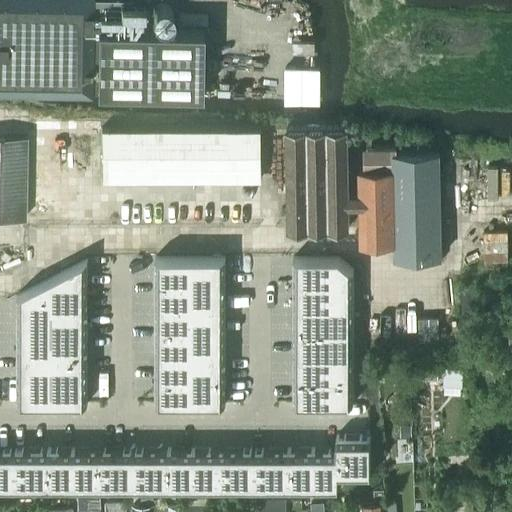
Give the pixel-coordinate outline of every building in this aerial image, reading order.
[(0,0),(0,91),(5,92),(6,92),(9,92),(88,93),(88,92),(201,94),(202,31),(89,29),(89,0),(0,0)] [(285,66),(284,100),(318,101),(319,66),(285,66)] [(285,161),(286,228),(350,226),(349,209),(349,202),(360,202),(360,190),(356,190),(349,190),(349,161),(349,129),(349,125),(285,126),(285,127),(285,161)] [(262,127),(101,128),(101,178),(262,177),(262,127)] [(0,216),(25,217),(25,136),(0,135),(0,216)] [(397,146),(374,146),(365,155),(365,169),(360,169),(360,190),(360,202),(361,241),(395,241),(395,256),(429,256),(429,262),(441,262),(441,256),(439,151),(397,151),(397,146)] [(195,256),(155,256),(155,282),(195,282),(195,256)] [(226,256),(195,256),(195,282),(195,306),(226,306),(226,256)] [(339,256),(293,256),(293,282),(354,282),(354,269),(339,256)] [(88,258),(47,278),(48,306),(88,306),(88,259),(88,258)] [(47,278),(17,293),(17,353),(48,354),(48,306),(47,278)] [(195,282),(155,282),(155,306),(195,306),(195,282)] [(354,282),(293,282),(293,306),(354,306),(354,282)] [(88,306),(48,306),(48,354),(88,352),(88,306)] [(195,306),(155,306),(155,330),(195,330),(195,306)] [(226,306),(195,306),(195,330),(194,354),(226,354),(226,306)] [(354,306),(293,306),(293,330),(354,330),(354,306)] [(195,330),(155,330),(155,354),(194,354),(195,330)] [(354,330),(293,330),(293,354),(354,354),(354,330)] [(88,352),(48,354),(47,402),(88,402),(88,352)] [(48,354),(17,353),(17,401),(47,402),(48,354)] [(194,354),(155,354),(155,378),(194,377),(194,354)] [(226,354),(194,354),(194,377),(195,403),(226,402),(226,354)] [(354,354),(293,354),(293,378),(354,378),(354,354)] [(502,359),(487,359),(487,374),(502,374),(502,359)] [(443,383),(461,384),(462,368),(444,367),(443,383)] [(385,371),(386,380),(399,380),(398,370),(385,371)] [(194,377),(155,378),(155,402),(195,403),(194,377)] [(354,378),(293,378),(293,402),(354,402),(354,378)] [(400,424),(401,436),(411,436),(411,424),(400,424)] [(371,434),(337,434),(337,447),(337,475),(371,475),(371,434)] [(13,447),(0,447),(0,487),(13,488),(13,447)] [(49,447),(13,447),(13,488),(49,488),(49,447)] [(73,447),(49,447),(49,488),(73,488),(73,447)] [(97,447),(73,447),(73,488),(97,488),(97,447)] [(133,447),(97,447),(97,488),(133,488),(133,447)] [(169,447),(133,447),(133,488),(169,488),(169,447)] [(193,447),(169,447),(169,488),(193,488),(193,447)] [(217,447),(193,447),(193,488),(217,488),(217,447)] [(253,447),(217,447),(217,488),(253,488),(253,447)] [(289,447),(253,447),(253,488),(289,488),(289,447)] [(313,447),(289,447),(289,488),(313,488),(313,447)] [(337,447),(313,447),(313,488),(337,488),(337,475),(337,447)] [(358,499),(359,503),(359,511),(384,511),(384,502),(383,488),(374,489),(375,499),(363,500),(362,499),(358,499)] [(261,497),(261,502),(261,511),(270,511),(270,502),(270,497),(261,497)] [(192,511),(195,509),(195,504),(195,501),(195,498),(183,498),(183,500),(183,504),(182,511),(192,511)] [(311,500),(312,502),(312,511),(324,511),(324,499),(311,500)] [(18,503),(19,510),(18,511),(31,511),(31,502),(18,503)] [(384,511),(396,511),(396,502),(384,502),(384,511)] [(154,511),(154,503),(153,503),(133,504),(133,511),(154,511)]
